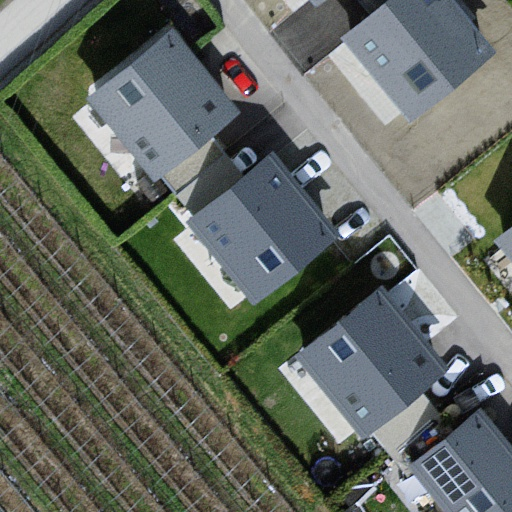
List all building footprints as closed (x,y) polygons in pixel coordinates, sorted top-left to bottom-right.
[(451,0),(389,0),(346,36),(413,116),(493,50),(451,0)] [(169,25),(89,91),(155,171),(235,105),(169,25)] [(0,126),(0,396),(37,405),(8,371),(17,330),(52,339),(22,302),(51,278),(82,285),(116,326),(145,302),(0,126)] [(265,149),(185,215),(251,295),(331,229),(265,149)] [(511,229),(499,240),(511,255),(511,229)] [(376,284),(296,350),(362,429),(442,363),(376,284)] [(511,511),(511,449),(472,402),(404,459),(448,511),(511,511)]
